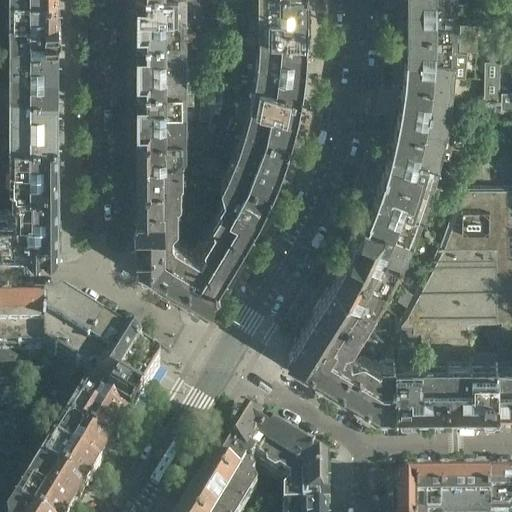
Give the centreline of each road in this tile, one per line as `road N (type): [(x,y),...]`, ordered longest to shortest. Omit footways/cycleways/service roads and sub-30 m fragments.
road 1 (secondary): [(226,359),(336,166),(358,54),(358,0)]
road 2 (residential): [(95,0),(95,275)]
road 3 (secondary): [(131,511),(226,359)]
road 4 (residential): [(366,442),(226,359)]
road 5 (residential): [(226,359),(95,275)]
road 6 (residential): [(511,442),(366,442)]
